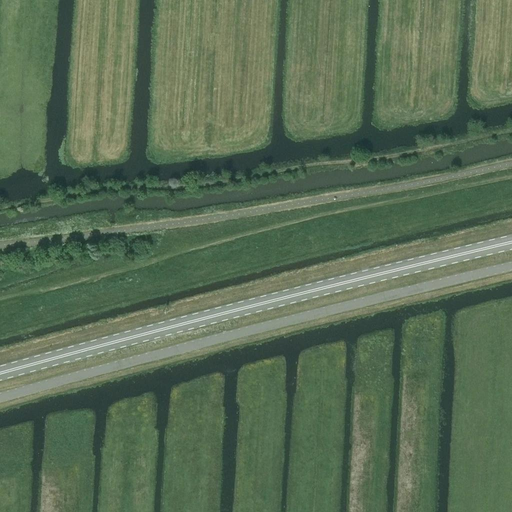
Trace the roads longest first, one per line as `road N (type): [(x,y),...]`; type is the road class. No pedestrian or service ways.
road 1 (primary): [(0,373),(511,241)]
road 2 (unclassified): [(511,264),(0,395)]
road 3 (track): [(0,205),(69,187),(360,160),(511,131)]
